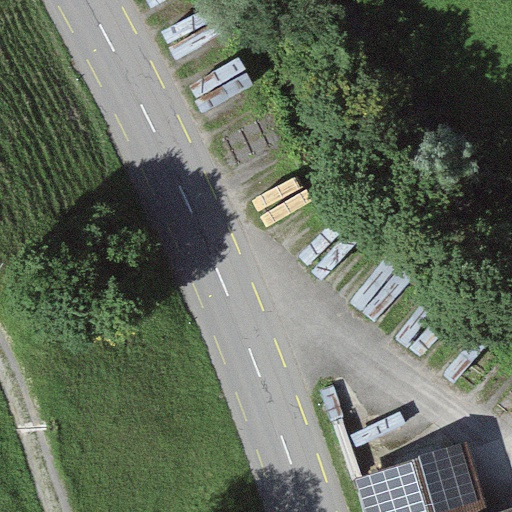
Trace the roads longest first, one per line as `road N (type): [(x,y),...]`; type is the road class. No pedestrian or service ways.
road 1 (secondary): [(85,0),(224,283),(307,511)]
road 2 (track): [(0,357),(59,511)]
